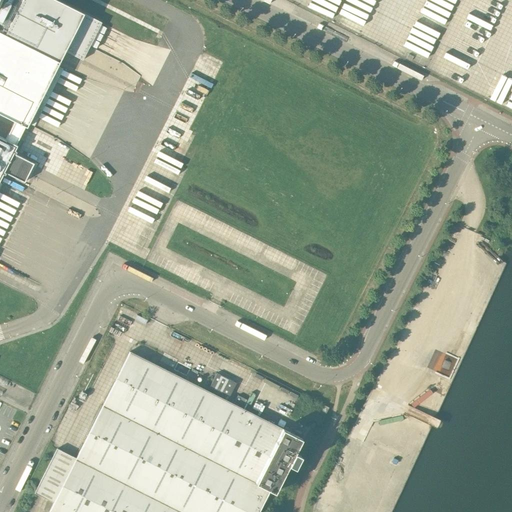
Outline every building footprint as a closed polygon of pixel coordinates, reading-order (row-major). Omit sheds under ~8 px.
[(0,0),(0,183),(6,172),(25,182),(35,163),(16,153),(19,146),(18,145),(65,50),(79,57),(85,44),(96,49),(103,34),(105,28),(95,23),(97,20),(55,0),(0,0)] [(152,217),(155,218),(158,212),(157,214),(168,196),(168,195),(176,181),(178,170),(181,165),(182,161),(176,160),(172,167),(164,163),(160,169),(162,161),(154,156),(153,162),(161,163),(159,167),(153,166),(146,178),(143,177),(142,185),(137,194),(136,196),(143,200),(142,205),(146,208),(143,212),(152,217)] [(130,351),(48,511),(258,511),(270,489),(275,491),(313,415),(263,390),(252,413),(130,351)] [(236,382),(216,373),(210,387),(229,396),(236,382)] [(280,386),(265,378),(263,381),(278,389),(280,386)] [(247,399),(238,395),(235,401),(244,405),(247,399)] [(323,418),(328,408),(321,404),(316,414),(323,418)] [(399,456),(401,452),(375,440),(370,451),(374,453),(377,446),(399,456)]
